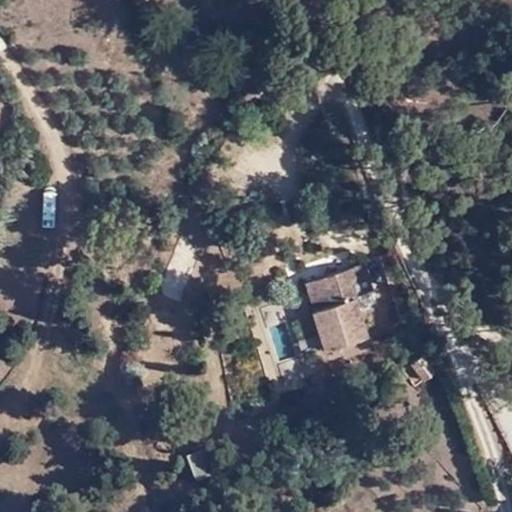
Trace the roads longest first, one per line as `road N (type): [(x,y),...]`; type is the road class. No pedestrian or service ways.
road 1 (unclassified): [(511,340),(437,289),(392,206),(326,0)]
road 2 (unclassified): [(0,40),(47,125),(62,179),(55,305),(29,360)]
